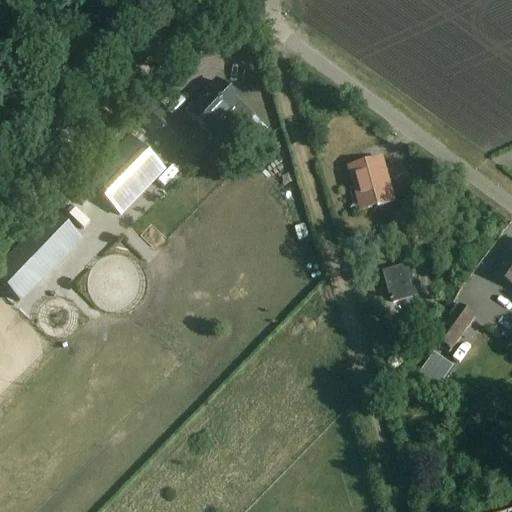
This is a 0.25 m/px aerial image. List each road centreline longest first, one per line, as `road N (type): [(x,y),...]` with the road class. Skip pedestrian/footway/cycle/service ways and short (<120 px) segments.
road 1 (track): [(273,29),(274,64),(397,511)]
road 2 (unclassified): [(511,208),(243,0)]
road 3 (track): [(243,0),(194,30),(0,219)]
